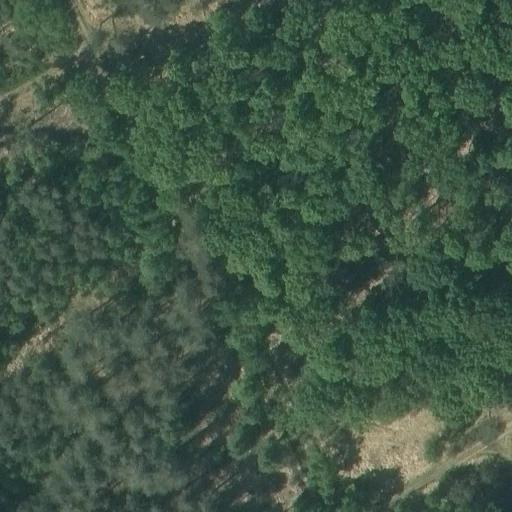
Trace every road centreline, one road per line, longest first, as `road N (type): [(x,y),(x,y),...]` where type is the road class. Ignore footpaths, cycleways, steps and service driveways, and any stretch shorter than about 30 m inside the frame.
road 1 (track): [(63,0),(326,511)]
road 2 (track): [(480,435),(337,511)]
